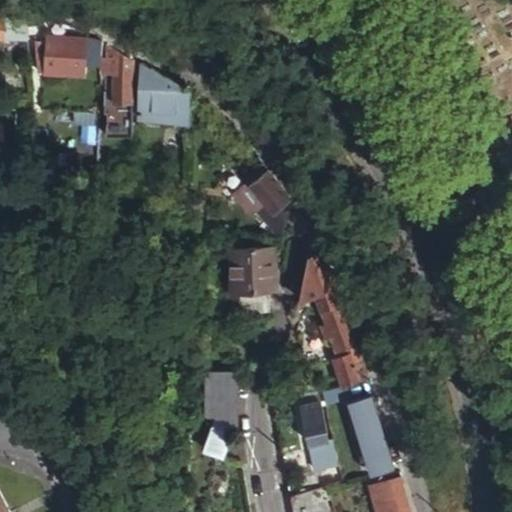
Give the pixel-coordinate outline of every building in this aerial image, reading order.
[(1,16),(0,37),(7,38),(7,31),(17,31),(17,38),(25,39),(24,19),(1,16)] [(85,38),(43,34),(43,71),(84,74),(85,38)] [(132,105),(132,59),(113,48),(106,44),(105,62),(100,62),(100,74),(105,74),(112,74),(111,104),(132,105)] [(139,86),(185,89),(173,82),(141,64),(140,63),(139,86)] [(188,111),(188,90),(185,89),(139,86),(138,109),(188,111)] [(132,115),(132,105),(111,104),(111,114),(132,115)] [(105,129),(131,129),(132,115),(111,114),(105,114),(105,129)] [(78,118),(53,116),(52,133),(78,134),(78,118)] [(153,151),(133,151),(133,161),(154,162),(153,151)] [(260,174),(267,169),(261,162),(254,167),(260,174)] [(250,182),(274,214),(265,222),(276,235),(278,235),(292,201),(267,169),(260,174),(250,182)] [(265,222),(274,214),(250,182),(240,189),(265,222)] [(242,293),(245,293),(272,290),(278,290),(275,246),(239,249),(242,293)] [(320,307),(340,300),(329,269),(323,252),(310,257),(297,304),(313,298),(333,357),(352,351),(360,378),(366,376),(356,347),(355,343),(335,350),(320,307)] [(272,290),(245,293),(246,316),(275,313),(272,290)] [(335,350),(355,343),(340,300),(320,307),(335,350)] [(345,383),(360,378),(352,351),(333,357),(341,384),(345,383)] [(210,415),(237,412),(236,376),(239,375),(238,367),(206,370),(210,415)] [(349,399),(345,383),(341,384),(321,390),(324,402),(324,405),(349,399)] [(321,390),(304,393),(307,406),(318,403),(324,402),(321,390)] [(346,403),(353,423),(373,417),(366,396),(346,403)] [(318,403),(307,406),(300,408),(307,447),(319,444),(327,443),(318,403)] [(370,475),(390,468),(373,417),(353,423),(370,475)] [(336,466),(331,442),(327,443),(319,444),(324,468),(336,466)] [(307,449),(281,454),(284,469),(311,464),(307,449)] [(405,511),(396,478),(380,482),(380,483),(384,497),(386,505),(388,511),(405,511)] [(371,511),(388,511),(386,505),(380,507),(378,499),(384,497),(380,483),(366,487),(371,511)] [(380,507),(386,505),(384,497),(378,499),(380,507)]
